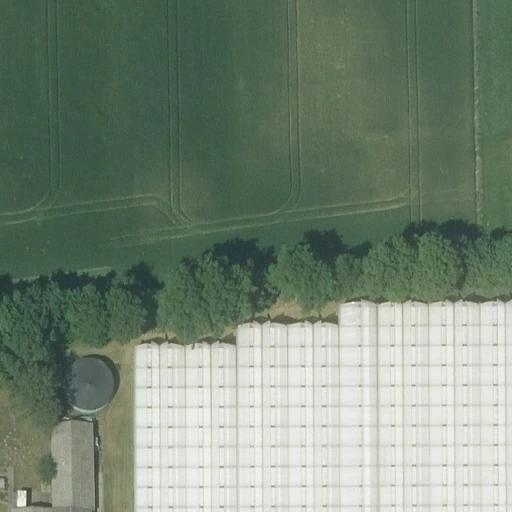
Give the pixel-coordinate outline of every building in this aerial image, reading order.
[(511,314),(511,313),(511,303),(511,302),(508,296),(503,293),(496,292),(490,293),(485,297),(481,302),(480,309),(482,315),(485,320),(491,323),(497,325),(503,323),(508,320),(511,314)] [(511,511),(511,325),(361,327),(362,511),(511,511)] [(362,511),(361,327),(256,328),(256,340),(258,511),(362,511)] [(258,511),(256,340),(146,341),(146,350),(146,511),(258,511)] [(146,511),(146,350),(104,350),(105,511),(146,511)] [(80,359),(59,360),(59,375),(80,375),(80,359)] [(92,511),(91,430),(52,431),(52,511),(92,511)]
